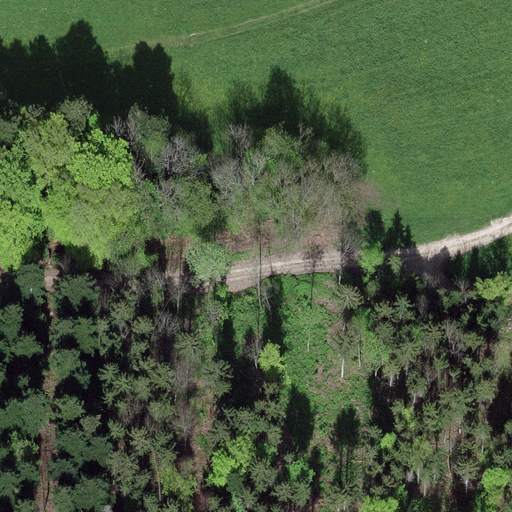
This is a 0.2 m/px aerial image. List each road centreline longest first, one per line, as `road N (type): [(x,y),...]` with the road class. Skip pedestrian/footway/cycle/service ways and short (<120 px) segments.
road 1 (track): [(0,280),(115,287),(437,258),(511,223)]
road 2 (track): [(332,0),(211,48),(0,77)]
